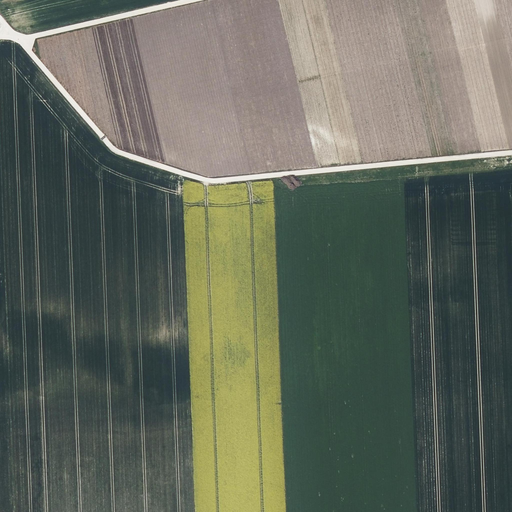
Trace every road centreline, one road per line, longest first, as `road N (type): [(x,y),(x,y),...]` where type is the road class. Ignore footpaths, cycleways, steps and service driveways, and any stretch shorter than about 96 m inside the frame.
road 1 (track): [(511,152),(190,176),(115,155),(13,36)]
road 2 (unclassified): [(13,36),(193,0)]
